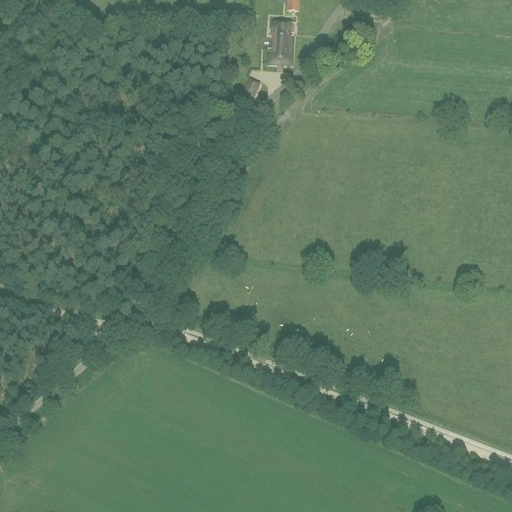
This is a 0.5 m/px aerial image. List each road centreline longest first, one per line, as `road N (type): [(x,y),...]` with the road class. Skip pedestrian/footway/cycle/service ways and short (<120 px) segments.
road 1 (unclassified): [(0,448),(131,321),(238,136),(298,80),(356,0)]
road 2 (track): [(131,321),(511,464)]
road 3 (track): [(131,321),(88,319),(0,296)]
